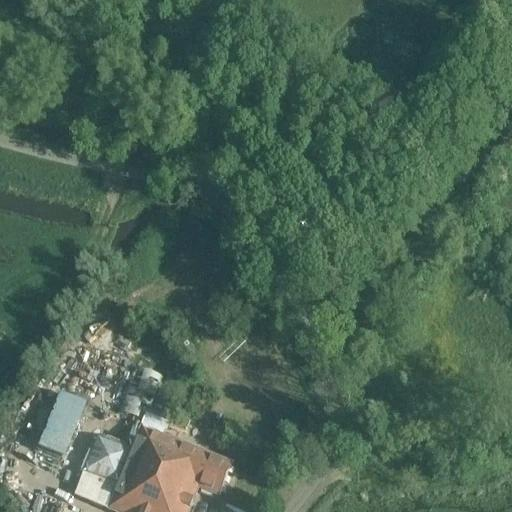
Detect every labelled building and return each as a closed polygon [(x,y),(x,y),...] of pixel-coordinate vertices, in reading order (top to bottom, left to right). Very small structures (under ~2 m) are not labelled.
[(118,413),(143,422),(146,416),(148,416),(162,378),(135,369),(118,413)] [(170,393),(160,390),(154,409),(163,412),(170,393)] [(63,394),(40,449),(66,460),(89,405),(63,394)] [(155,433),(124,511),(190,511),(199,490),(220,498),(233,465),(155,433)] [(120,488),(85,475),(76,497),(111,511),(120,488)]
